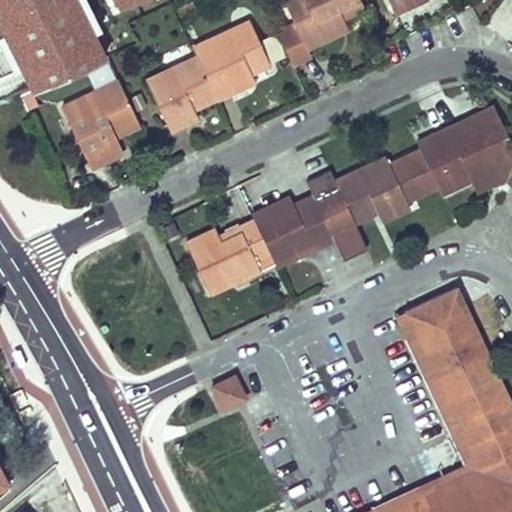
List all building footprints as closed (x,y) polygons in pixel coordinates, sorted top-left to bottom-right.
[(152,0),(147,2),(150,9),(170,0),(152,0)] [(360,0),(283,0),(294,22),(276,30),(292,64),(311,55),(307,47),(338,32),(333,21),(342,17),(364,7),(360,0)] [(387,0),(394,12),(419,0),(387,0)] [(338,32),(348,28),(342,17),(333,21),(338,32)] [(250,72),(270,64),(249,20),(192,47),(196,56),(215,97),(216,98),(246,84),(243,76),(250,72)] [(108,27),(87,38),(99,60),(119,49),(108,27)] [(199,105),(215,97),(196,56),(146,80),(169,130),(197,117),(193,108),(191,104),(197,101),(199,105)] [(254,80),(250,72),(243,76),(246,84),(254,80)] [(97,98),(121,86),(118,79),(94,91),(97,98)] [(122,132),(139,124),(121,86),(97,98),(94,91),(61,106),(90,167),(123,152),(115,135),(113,131),(120,128),(122,132)] [(511,145),(493,105),(416,141),(419,149),(437,185),(441,193),(471,179),(476,190),(492,183),(492,179),(499,175),(505,177),(511,156),(511,145)] [(406,200),(437,185),(419,149),(389,163),(385,156),(335,180),(354,222),(371,214),(370,209),(375,207),(377,211),(381,220),(409,207),(406,200)] [(505,181),(505,177),(499,175),(492,179),(492,183),(494,186),(505,181)] [(281,199),(251,214),(254,219),(274,262),(275,265),(333,238),(312,194),(293,204),(285,207),(281,199)] [(285,207),(293,204),(289,196),(281,199),(285,207)] [(215,228),(185,242),(209,293),(274,262),(254,219),(238,226),(240,231),(221,241),(218,235),(215,228)] [(240,231),(238,226),(218,235),(221,241),(240,231)] [(511,511),(511,422),(459,309),(466,306),(456,286),(403,310),(477,468),(468,472),(384,511),(511,511)] [(459,309),(511,422),(511,404),(466,306),(459,309)] [(403,310),(394,315),(464,463),(370,507),(372,511),(384,511),(468,472),(477,468),(403,310)] [(223,408),(227,405),(220,392),(222,387),(236,380),(234,375),(212,386),(223,408)] [(227,405),(245,397),(236,380),(222,387),(220,392),(227,405)]
